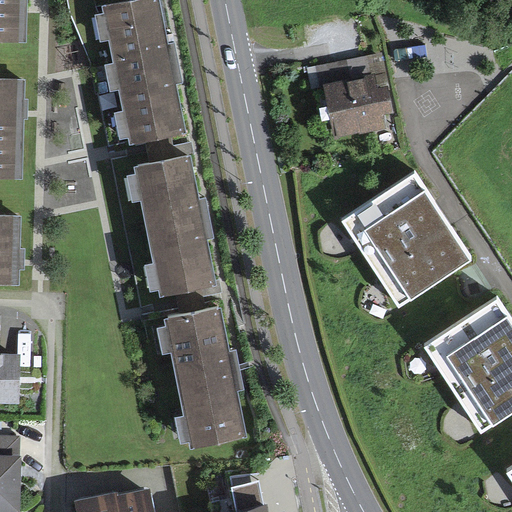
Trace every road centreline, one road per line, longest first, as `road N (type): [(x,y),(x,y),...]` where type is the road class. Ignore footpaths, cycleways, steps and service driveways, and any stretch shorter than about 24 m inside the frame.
road 1 (primary): [(225,0),(263,211),(320,419),(363,511)]
road 2 (residential): [(59,511),(60,337),(38,310),(0,306)]
